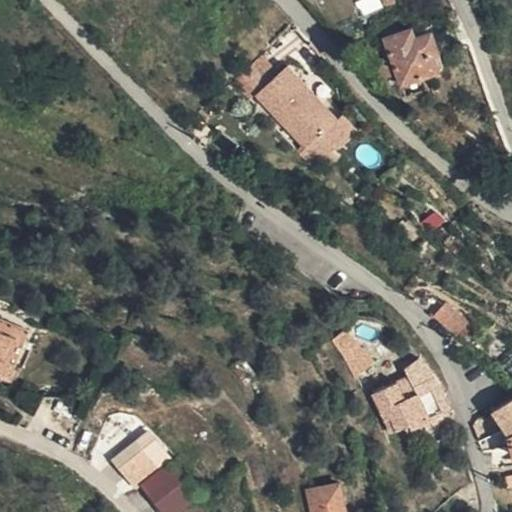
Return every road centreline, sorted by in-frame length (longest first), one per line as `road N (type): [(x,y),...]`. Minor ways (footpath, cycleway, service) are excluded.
road 1 (residential): [(493,511),(461,387),(411,314),(229,188),(42,0)]
road 2 (residential): [(511,220),(428,158),(281,0)]
road 3 (residential): [(0,428),(89,472),(134,511)]
road 4 (residential): [(462,0),(511,139)]
